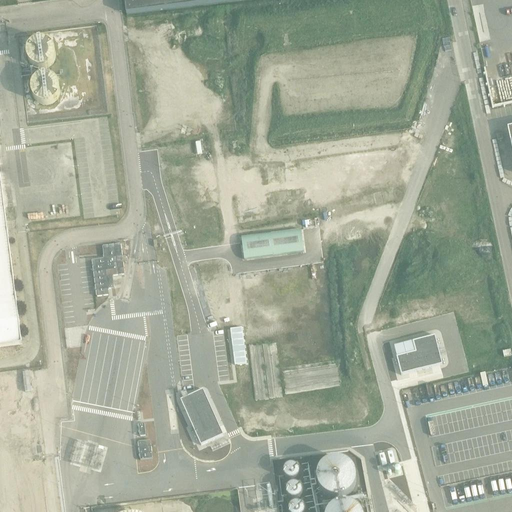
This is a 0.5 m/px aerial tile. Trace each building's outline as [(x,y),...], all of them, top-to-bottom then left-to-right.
[(124,0),(126,15),(247,0),(124,0)] [(202,36),(224,35),(223,25),(201,27),(202,36)] [(57,55),(57,54),(57,51),(56,48),(54,45),(52,43),(48,39),(45,38),(42,38),(39,38),(36,39),(30,42),(28,44),(26,47),(25,50),(25,53),(25,57),(26,59),(29,64),(33,68),(36,69),(39,70),(42,70),(46,69),(49,67),(51,66),(54,63),(55,61),(56,57),(57,55)] [(61,90),(61,84),(59,81),(57,79),(55,77),(53,75),(49,74),(47,74),(43,74),(40,75),(36,77),(34,78),(32,81),(31,84),(30,87),(30,89),(31,95),(32,98),(34,101),(39,104),(41,105),(44,106),(47,106),(50,105),(54,103),(56,102),(59,99),(60,96),(61,94),(61,90)] [(191,142),(144,150),(146,162),(193,154),(191,142)] [(0,347),(22,344),(0,177),(0,347)] [(92,259),(94,278),(125,275),(124,268),(119,269),(117,257),(92,259)] [(435,336),(394,347),(401,376),(443,365),(435,336)] [(203,391),(180,401),(201,446),(223,436),(203,391)] [(152,441),(139,441),(140,459),(152,458),(152,441)] [(356,479),(356,476),(355,472),(354,469),(351,466),(349,463),(345,461),(342,460),(338,459),(333,460),(330,461),(326,462),(323,465),(321,468),(319,471),(318,475),(317,479),(318,483),(319,486),(320,490),(322,492),(326,495),(328,497),(332,498),(336,499),(340,498),(344,497),(347,495),(350,493),(353,490),(355,486),(356,483),(356,479)] [(20,463),(1,465),(7,511),(47,511),(41,465),(21,468),(20,463)] [(300,473),(300,472),(300,469),(298,467),(295,465),(293,465),(290,465),(288,467),(286,469),(285,472),(285,475),(287,477),(289,479),(292,480),(294,480),(296,479),(297,478),(299,476),(300,473)] [(303,492),(303,491),(302,489),(300,486),(298,484),(296,484),(293,484),(290,486),(288,488),(288,491),(288,494),(289,496),(292,498),(294,499),(297,499),(298,498),(300,497),(302,495),(303,492)] [(304,511),(305,511),(305,508),(303,506),(300,504),(298,503),(295,504),(293,505),(291,508),(290,511),(304,511)]
